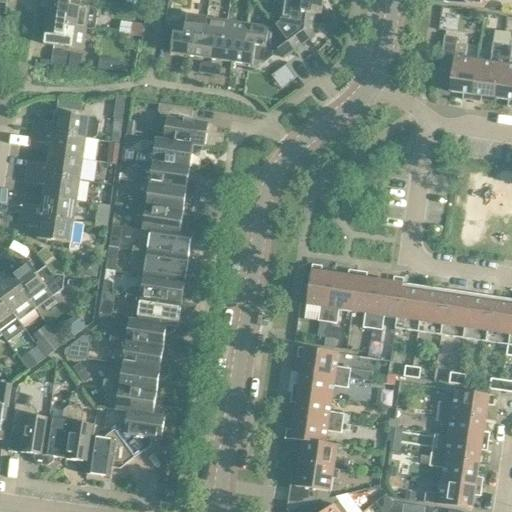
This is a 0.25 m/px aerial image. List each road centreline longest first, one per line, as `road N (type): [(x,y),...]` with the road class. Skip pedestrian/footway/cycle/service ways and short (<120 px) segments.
road 1 (tertiary): [(218,511),(266,191),(291,151),(373,79)]
road 2 (residential): [(511,276),(426,264),(415,255),(429,123)]
